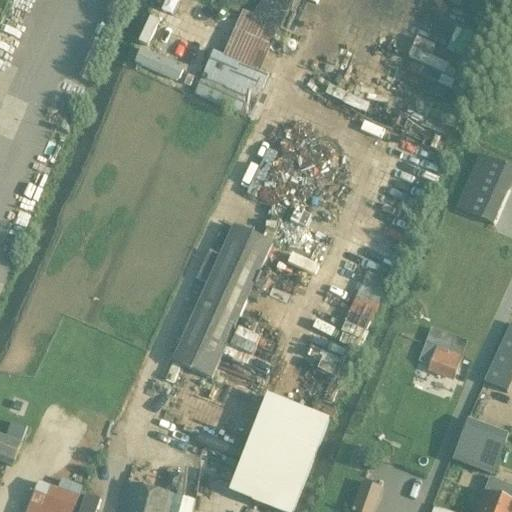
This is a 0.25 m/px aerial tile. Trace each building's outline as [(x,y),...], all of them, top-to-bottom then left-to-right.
[(268,75),(294,0),(266,0),(260,17),(243,11),(227,56),(213,51),(197,96),(233,109),(232,110),(251,117),(267,74),(268,75)] [(448,51),(466,58),(475,35),(457,28),(448,51)] [(141,52),(135,64),(177,83),(183,70),(141,52)] [(455,101),(463,80),(431,69),(427,80),(435,82),(431,93),(455,101)] [(225,353),(261,274),(273,247),(234,229),(222,256),(222,257),(174,364),(212,381),(225,353)] [(314,289),(319,277),(268,258),(264,270),(314,289)] [(334,307),(331,317),(346,322),(340,342),(351,345),(361,315),(334,307)] [(453,383),(462,359),(437,349),(427,373),(453,383)] [(478,400),(503,411),(511,388),(511,359),(498,353),(478,400)] [(318,380),(332,383),(336,368),(321,365),(318,380)] [(20,412),(23,405),(16,403),(13,410),(20,412)] [(295,511),(330,422),(292,408),(255,505),(273,511),(295,511)] [(0,435),(0,462),(13,468),(27,430),(12,424),(6,438),(0,435)] [(464,433),(454,463),(480,472),(493,477),(504,447),(464,433)] [(355,448),(348,467),(366,473),(372,453),(355,448)] [(406,511),(429,511),(446,472),(423,463),(403,511),(406,511)] [(63,480),(60,489),(82,495),(84,486),(63,480)] [(484,502),(480,511),(511,511),(511,488),(492,481),(484,502)] [(375,511),(383,491),(364,484),(353,511),(375,511)] [(74,511),(79,500),(39,485),(28,511),(74,511)] [(170,511),(174,497),(125,486),(118,511),(170,511)]
